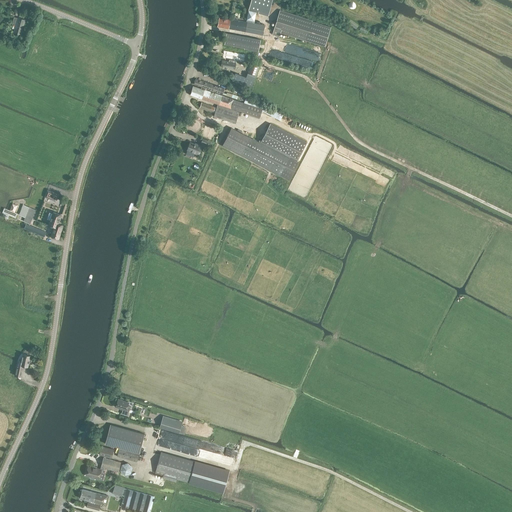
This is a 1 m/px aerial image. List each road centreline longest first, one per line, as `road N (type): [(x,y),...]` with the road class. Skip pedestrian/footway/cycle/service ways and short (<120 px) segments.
road 1 (unclassified): [(58,511),(110,367),(134,233),(203,37),(203,0)]
road 2 (tertiary): [(0,485),(47,376),(80,174),(137,46)]
road 3 (track): [(511,215),(360,142),(314,86),(328,44)]
road 4 (track): [(235,470),(150,446),(154,432),(93,415)]
road 5 (track): [(294,459),(243,442),(227,497),(255,505),(253,511)]
road 6 (track): [(314,86),(266,64),(269,38),(204,28)]
road 7 (track): [(409,511),(294,459),(297,450)]
road 8 (track): [(194,196),(226,124),(205,119),(183,97)]
road 9 (unclassified): [(23,0),(137,46)]
